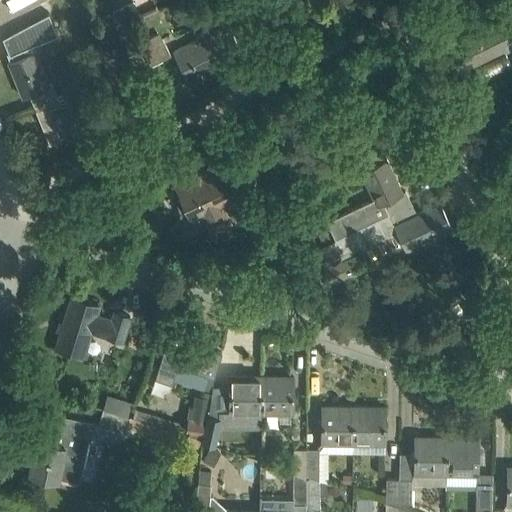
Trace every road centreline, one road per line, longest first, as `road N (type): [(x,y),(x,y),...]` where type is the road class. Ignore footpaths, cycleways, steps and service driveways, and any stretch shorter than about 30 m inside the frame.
road 1 (residential): [(483,384),(18,235)]
road 2 (residential): [(13,201),(308,60)]
road 3 (residential): [(511,282),(402,16)]
